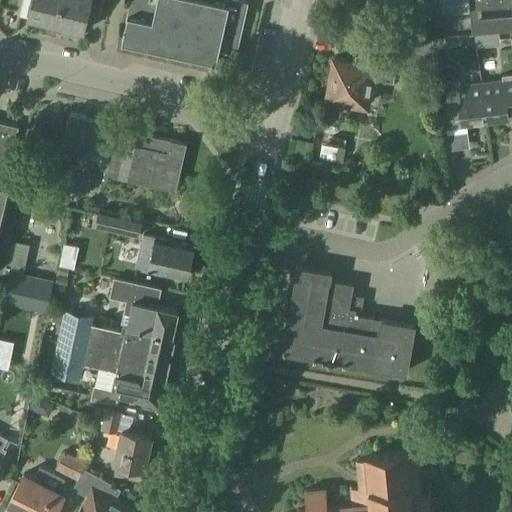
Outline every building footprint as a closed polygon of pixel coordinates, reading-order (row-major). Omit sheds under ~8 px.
[(22,0),(19,14),(30,16),(33,3),(22,0)] [(57,23),(62,0),(33,0),(33,3),(30,16),(57,23)] [(62,0),(57,23),(84,30),(91,0),(62,0)] [(248,0),(131,0),(123,37),(235,62),(247,7),(248,0)] [(511,27),(511,0),(440,0),(442,10),(469,8),(471,31),(511,27)] [(348,24),(346,37),(355,38),(357,26),(348,24)] [(335,55),(328,95),(369,102),(373,78),(388,80),(394,81),(396,70),(401,70),(402,62),(422,65),(430,67),(433,52),(424,50),(383,43),(382,52),(365,49),(353,47),(351,58),(341,56),(335,55)] [(482,82),(486,118),(503,116),(504,120),(511,119),(511,73),(502,74),(503,79),(482,82)] [(460,80),(446,81),(452,127),(470,125),(469,120),(486,118),(482,82),(460,85),(460,80)] [(88,114),(71,110),(58,167),(56,167),(53,179),(55,179),(54,184),(88,191),(94,164),(107,167),(106,172),(178,189),(179,184),(180,185),(183,173),(181,172),(188,141),(111,124),(102,122),(87,118),(88,114)] [(102,122),(111,124),(115,116),(102,113),(102,122)] [(0,221),(10,181),(4,180),(17,125),(0,120),(0,221)] [(100,208),(96,225),(138,235),(142,217),(100,208)] [(145,232),(138,264),(189,275),(196,243),(145,232)] [(28,242),(19,240),(14,264),(23,266),(28,242)] [(59,264),(57,272),(66,274),(68,266),(59,264)] [(297,267),(283,349),(313,354),(345,360),(345,358),(405,369),(414,322),(358,312),(361,294),(350,292),(352,283),(330,278),(331,270),(297,264),(296,267),(297,267)] [(5,293),(49,302),(54,279),(10,269),(5,293)] [(163,287),(115,277),(112,290),(129,294),(127,303),(133,305),(129,323),(128,324),(174,333),(175,333),(180,309),(150,302),(151,297),(160,299),(163,287)] [(55,281),(53,291),(62,293),(64,283),(55,281)] [(94,314),(67,308),(57,354),(84,359),(83,362),(118,370),(139,374),(141,377),(164,383),(165,382),(175,333),(174,333),(128,324),(129,323),(120,321),(118,329),(92,323),(94,314)] [(84,359),(57,354),(52,372),(80,378),(83,362),(84,359)] [(95,385),(93,397),(114,401),(117,390),(164,400),(168,383),(165,382),(164,383),(141,377),(139,374),(118,370),(114,389),(95,385)] [(53,402),(34,394),(29,407),(48,415),(53,402)] [(103,427),(117,430),(122,410),(108,407),(103,427)] [(152,435),(122,428),(115,460),(117,461),(115,472),(141,478),(143,467),(145,467),(145,466),(144,466),(151,435),(152,436),(152,435)] [(0,430),(0,462),(2,459),(8,447),(5,445),(10,436),(0,430)] [(435,511),(432,509),(431,495),(433,492),(430,489),(427,492),(421,492),(419,467),(421,467),(419,449),(409,450),(408,448),(365,452),(365,454),(356,455),(359,484),(353,484),(350,483),(347,487),(350,489),(352,502),(328,504),(326,487),(303,489),(305,507),(296,508),(296,511),(435,511)] [(87,461),(66,450),(57,466),(79,477),(87,461)] [(25,472),(10,501),(11,502),(10,505),(23,511),(58,511),(55,511),(65,492),(64,492),(67,486),(63,484),(67,477),(42,464),(35,477),(25,472)] [(75,486),(88,494),(99,474),(85,466),(75,486)] [(99,474),(88,494),(78,511),(140,511),(114,498),(121,486),(99,474)]
